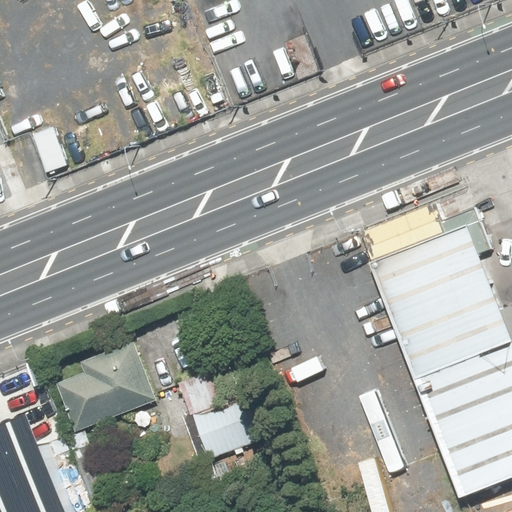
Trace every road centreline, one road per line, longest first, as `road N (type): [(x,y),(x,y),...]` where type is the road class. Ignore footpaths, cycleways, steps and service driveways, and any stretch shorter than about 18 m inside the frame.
road 1 (primary): [(0,247),(511,41)]
road 2 (primary): [(511,112),(0,313)]
